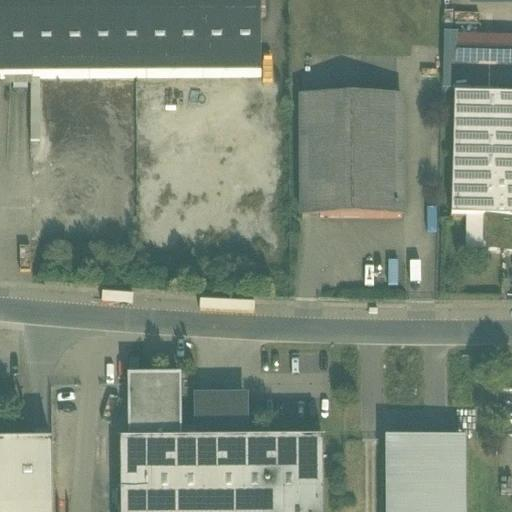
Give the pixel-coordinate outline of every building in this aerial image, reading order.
[(0,0),(0,82),(261,81),(260,0),(0,0)] [(470,0),(467,0),(468,9),(511,9),(511,0),(470,1),(470,0)] [(441,95),(511,95),(511,37),(479,37),(479,14),(456,14),(456,34),(442,34),(441,95)] [(511,100),(454,99),(452,180),(506,181),(506,187),(511,187),(511,100)] [(302,222),(402,221),(401,100),(301,101),(302,222)] [(511,187),(506,187),(506,181),(452,180),(451,221),(468,221),(511,222),(511,187)] [(511,222),(468,221),(467,253),(511,254),(511,222)] [(129,372),(139,371),(139,363),(129,363),(129,372)] [(129,382),(130,446),(196,446),(196,434),(180,434),(179,382),(129,382)] [(196,446),(248,446),(248,398),(196,399),(196,434),(196,446)] [(457,442),(477,442),(477,417),(457,417),(457,442)] [(34,447),(0,447),(0,511),(52,511),(52,447),(48,447),(48,435),(34,435),(34,447)] [(385,511),(465,511),(465,442),(385,443),(385,511)] [(248,446),(196,446),(130,446),(120,446),(120,511),(322,511),(322,445),(248,446)]
